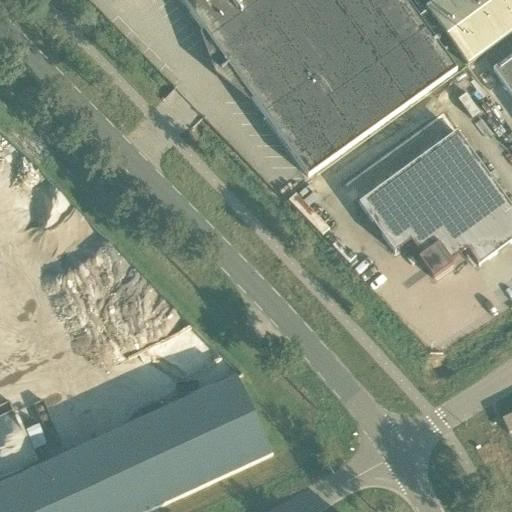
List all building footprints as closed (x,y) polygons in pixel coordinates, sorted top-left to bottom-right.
[(179,0),(308,178),(456,72),(405,0),(179,0)] [(419,0),(426,10),(425,10),(467,67),(511,33),(511,0),(439,0),(437,2),(435,0),(419,0)] [(511,57),(492,72),(511,98),(511,57)] [(358,205),(395,255),(411,243),(422,258),(419,260),(433,280),(454,266),(451,263),(467,251),(478,268),(511,243),(511,210),(456,134),(358,205)] [(0,487),(0,511),(152,511),(272,457),(237,380),(37,470),(0,487)] [(275,421),(282,436),(300,427),(293,412),(275,421)] [(511,415),(502,420),(508,435),(511,432),(511,415)]
